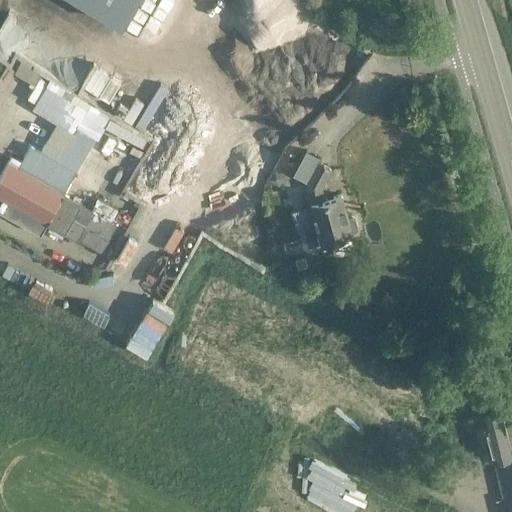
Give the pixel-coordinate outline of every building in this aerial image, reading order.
[(136,0),(76,0),(121,26),(136,0)] [(111,219),(118,208),(97,196),(91,208),(62,192),(106,113),(47,79),(33,104),(56,118),(40,147),(32,142),(20,163),(10,158),(0,175),(0,209),(41,233),(48,220),(100,250),(116,222),(111,219)] [(325,198),(322,185),(331,168),(319,161),(321,157),(307,149),(293,174),(308,182),(307,185),(313,203),(304,205),(310,226),(306,228),(310,242),(323,238),(324,240),(353,232),(352,230),(355,229),(357,225),(355,217),(351,215),(348,216),(341,193),(325,198)] [(279,186),(285,175),(274,169),(268,180),(279,186)] [(443,383),(231,268),(230,269),(191,341),(404,456),(441,386),(443,383)] [(486,394),(497,391),(492,373),(480,377),(486,394)] [(511,454),(501,411),(484,415),(505,503),(511,500),(511,454)]
